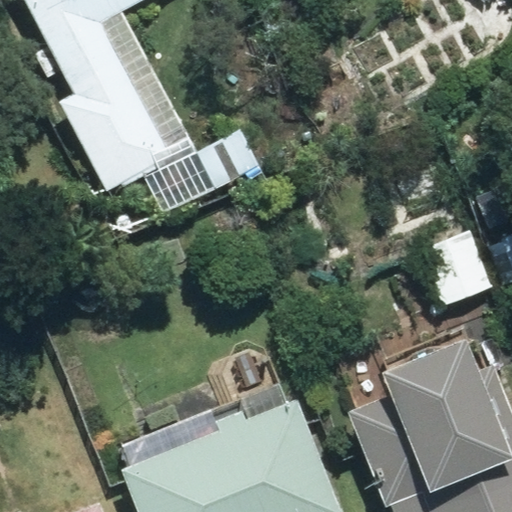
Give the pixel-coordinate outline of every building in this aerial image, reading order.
[(27,0),(71,81),(50,92),(103,189),(177,149),(164,124),(184,113),(128,10),(147,0),(27,0)] [(240,126),(189,158),(210,193),(262,162),(240,126)] [(473,233),(421,252),(441,307),(493,288),(473,233)] [(391,393),(347,410),(385,511),(511,511),(511,392),(485,322),(379,362),(391,393)] [(350,511),(304,389),(120,459),(140,511),(350,511)] [(112,511),(105,493),(55,511),(112,511)]
